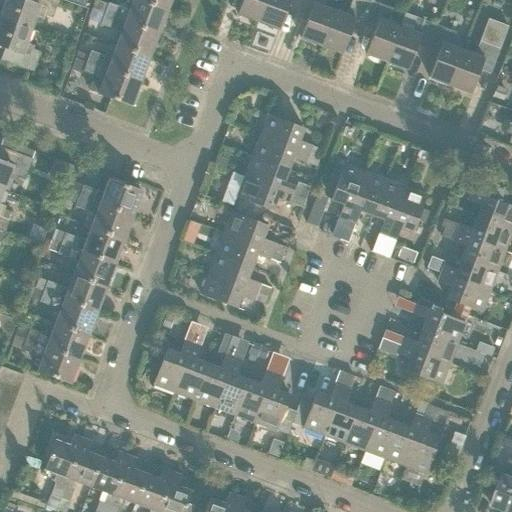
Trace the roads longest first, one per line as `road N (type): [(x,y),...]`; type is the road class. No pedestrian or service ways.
road 1 (residential): [(188,166),(101,407),(377,511)]
road 2 (residential): [(511,169),(228,61),(188,166)]
road 3 (residential): [(188,166),(0,90)]
road 4 (residential): [(511,356),(453,511)]
